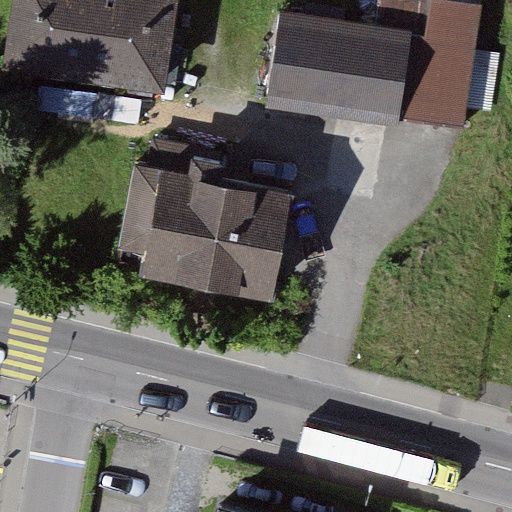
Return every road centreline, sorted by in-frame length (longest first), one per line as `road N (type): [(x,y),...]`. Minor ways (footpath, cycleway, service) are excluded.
road 1 (secondary): [(511,470),(78,359)]
road 2 (residential): [(51,511),(78,359)]
